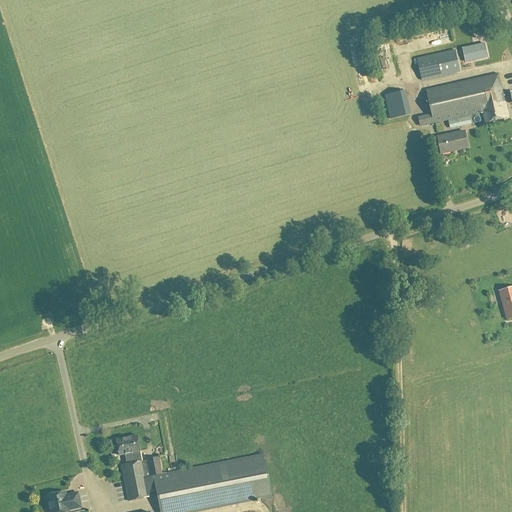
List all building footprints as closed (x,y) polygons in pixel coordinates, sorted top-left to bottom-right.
[(454,51),(449,52),(417,59),(422,80),(459,72),(459,73),(511,60),(511,50),(510,43),(468,48),(454,51)] [(383,79),(394,74),(391,67),(380,72),(383,79)] [(432,116),(419,119),(421,127),(483,112),(486,123),(508,118),(498,73),(426,90),(432,116)] [(405,91),(382,96),(387,120),(410,115),(405,91)] [(464,131),(438,137),(442,154),(468,148),(464,131)] [(511,287),(499,291),(508,320),(511,318),(511,287)] [(263,454),(225,462),(153,477),(149,459),(141,461),(139,452),(140,452),(137,436),(115,440),(118,456),(124,455),(126,464),(121,465),(129,501),(149,497),(147,489),(156,487),(159,501),(160,511),(195,511),(234,504),(271,497),(263,454)] [(46,496),(49,511),(69,511),(81,508),(78,493),(69,495),(70,496),(66,497),(65,492),(54,495),(52,493),(48,494),(47,496),(46,496)]
